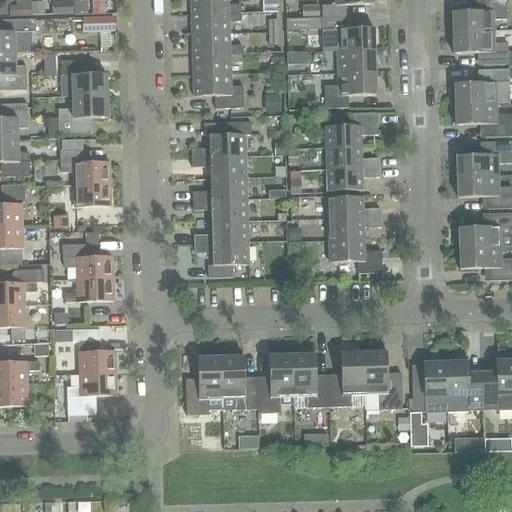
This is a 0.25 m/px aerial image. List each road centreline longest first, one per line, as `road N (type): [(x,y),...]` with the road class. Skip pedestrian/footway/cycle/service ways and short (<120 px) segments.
road 1 (residential): [(143,0),(153,320)]
road 2 (residential): [(425,313),(416,0)]
road 3 (residential): [(153,320),(425,313)]
road 4 (residential): [(153,320),(155,406),(147,432),(126,441),(0,445)]
